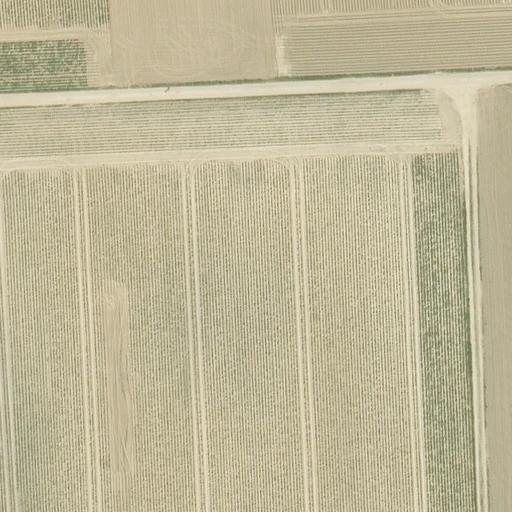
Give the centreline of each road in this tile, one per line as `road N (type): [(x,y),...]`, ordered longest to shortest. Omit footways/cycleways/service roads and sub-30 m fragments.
road 1 (track): [(511,76),(0,99)]
road 2 (track): [(462,78),(483,511)]
